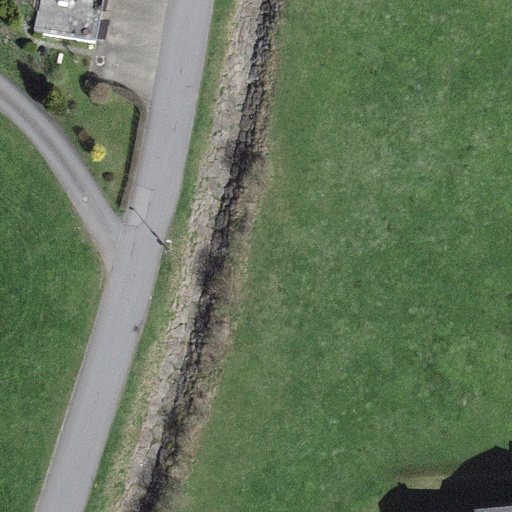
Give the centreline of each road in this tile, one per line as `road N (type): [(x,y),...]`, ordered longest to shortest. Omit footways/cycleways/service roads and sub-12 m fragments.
road 1 (residential): [(141,259),(193,0)]
road 2 (residential): [(74,511),(141,259)]
road 3 (residential): [(141,259),(116,246),(52,143),(0,95)]
